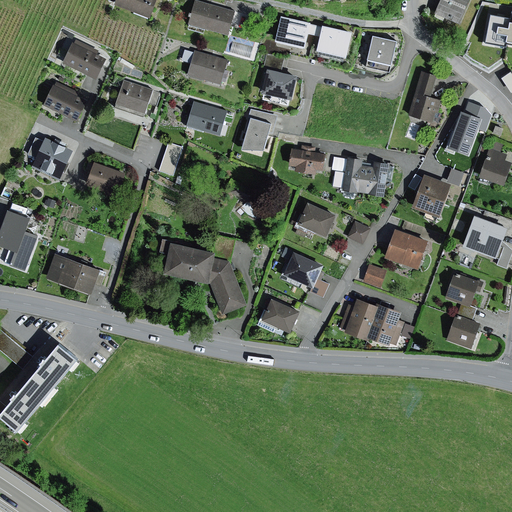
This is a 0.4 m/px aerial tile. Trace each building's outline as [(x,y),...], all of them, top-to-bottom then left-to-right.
[(113,0),(112,4),(146,17),(152,0),(113,0)] [(232,12),(194,0),(186,24),(224,36),(232,12)] [(467,0),(438,0),(432,14),(455,25),(467,0)] [(511,14),(496,13),(492,53),(511,54),(511,14)] [(307,24),(278,16),(270,43),(300,51),(307,24)] [(346,35),(315,26),(312,37),(316,38),(312,53),(339,61),(346,35)] [(394,42),(367,35),(360,59),(387,67),(394,42)] [(100,62),(69,43),(59,62),(90,80),(100,62)] [(225,61),(191,50),(184,74),(217,85),(225,61)] [(270,55),(268,66),(281,68),(283,58),(270,55)] [(293,79),(262,71),(256,94),(288,102),(293,79)] [(436,75),(420,71),(407,118),(432,125),(438,102),(430,100),(436,75)] [(511,92),(511,72),(503,78),(511,92)] [(151,90),(123,80),(113,106),(141,116),(151,90)] [(83,101),(51,84),(40,104),(72,121),(83,101)] [(224,113),(191,102),(183,127),(217,137),(224,113)] [(483,117),(467,110),(461,124),(478,131),(483,117)] [(275,122),(253,116),(244,149),(265,155),(275,122)] [(65,149),(35,137),(26,161),(56,173),(65,149)] [(301,151),(289,149),(287,167),(293,168),(292,173),(310,176),(311,170),(319,171),(321,154),(313,153),(314,148),(302,146),(301,151)] [(457,158),(440,150),(436,161),(453,168),(457,158)] [(490,158),(484,156),(476,178),(501,187),(510,164),(504,162),(506,157),(492,152),(490,158)] [(367,163),(346,160),(344,173),(334,172),(331,190),(362,195),(367,163)] [(122,173),(89,163),(82,185),(115,196),(122,173)] [(388,166),(367,163),(362,195),(383,198),(388,166)] [(453,169),(450,182),(462,185),(465,171),(453,169)] [(447,188),(421,178),(408,208),(435,218),(447,188)] [(252,192),(237,183),(230,193),(245,203),(252,192)] [(332,218),(305,205),(295,225),(322,238),(332,218)] [(28,221),(6,213),(0,228),(0,249),(15,254),(10,268),(26,274),(39,238),(24,233),(28,221)] [(507,231),(471,218),(460,247),(499,262),(497,267),(507,270),(511,255),(511,251),(502,244),(507,231)] [(369,230),(355,223),(346,240),(361,247),(369,230)] [(427,245),(393,232),(382,259),(417,272),(427,245)] [(210,255),(166,246),(159,277),(203,287),(206,274),(210,275),(224,317),(245,307),(227,264),(209,260),(210,255)] [(293,253),(282,275),(310,290),(322,269),(293,253)] [(97,272),(58,257),(49,282),(88,297),(97,272)] [(387,273),(369,266),(362,283),(381,290),(387,273)] [(478,284),(453,274),(443,298),(469,308),(478,284)] [(377,308),(348,295),(341,312),(347,314),(339,332),(363,342),(365,337),(377,308)] [(298,313),(269,300),(259,322),(288,335),(298,313)] [(377,308),(365,337),(395,348),(404,325),(397,322),(400,315),(378,305),(377,308)] [(479,326),(455,317),(446,340),(470,349),(479,326)] [(0,330),(0,351),(21,369),(31,357),(0,330)] [(60,342),(30,379),(49,394),(78,358),(60,342)] [(30,379),(1,414),(20,430),(49,394),(30,379)]
